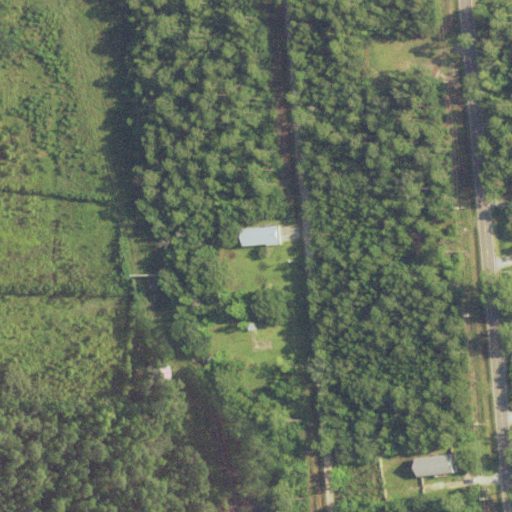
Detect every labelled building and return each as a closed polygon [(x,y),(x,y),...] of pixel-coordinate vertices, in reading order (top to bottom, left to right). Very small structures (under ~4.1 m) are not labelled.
[(272,249),(272,248),(249,249),(248,232),(271,230),(271,228),(283,227),(284,248),(272,249)] [(251,325),(258,325),(259,332),(252,333),(251,325)] [(206,361),(215,359),(216,368),(208,370),(206,361)] [(421,462),(458,458),(460,477),(423,481),(421,462)] [(247,506),(248,496),(263,498),(261,508),(247,506)] [(421,498),(436,496),(437,501),(422,504),(421,498)]
